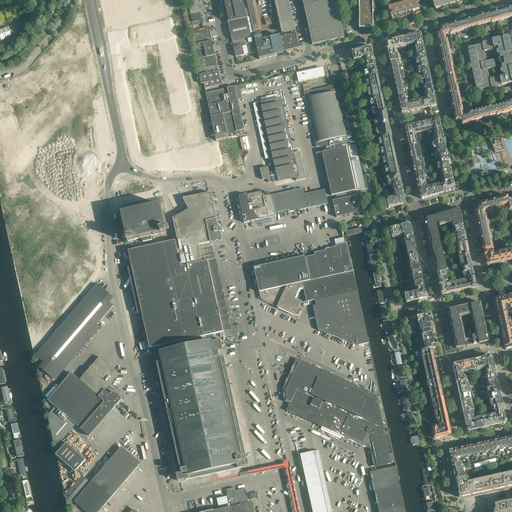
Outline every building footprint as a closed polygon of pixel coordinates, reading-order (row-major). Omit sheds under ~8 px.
[(200,13),(196,0),(187,0),(188,2),(193,26),(199,24),(199,21),(201,21),(201,20),(200,13)] [(205,11),(202,0),(196,0),(200,13),(205,11)] [(246,0),(223,0),(228,22),(247,18),(250,17),(246,0)] [(283,52),(280,37),(279,36),(279,35),(271,37),(270,36),(262,37),(262,36),(261,36),(261,35),(260,35),(259,35),(260,33),(260,32),(260,30),(253,0),(246,0),(254,33),(256,42),(260,60),(275,56),(275,55),(284,53),(283,52)] [(345,38),(336,0),(302,0),(304,5),(306,11),(305,12),(313,45),(345,38)] [(373,9),(372,0),(359,0),(359,9),(373,9)] [(420,14),(419,9),(417,2),(420,1),(419,0),(415,0),(388,8),(392,22),(420,14)] [(463,2),(462,0),(432,0),(435,10),(463,2)] [(511,8),(503,11),(505,19),(511,17),(511,8)] [(373,29),(373,9),(359,9),(359,29),(373,29)] [(505,19),(503,11),(489,14),(491,22),(492,23),(505,19)] [(491,22),(489,14),(475,18),(477,26),(491,22)] [(252,38),(248,22),(247,18),(228,22),(233,42),(252,38)] [(478,27),(477,26),(475,18),(462,22),(464,31),(478,27)] [(299,48),(293,20),(285,22),(282,26),(283,33),(281,33),(280,34),(279,35),(279,36),(280,37),(283,52),(299,48)] [(464,31),(462,22),(448,26),(450,34),(451,34),(464,31)] [(450,34),(448,26),(448,25),(440,27),(441,31),(440,33),(436,34),(438,42),(439,42),(447,40),(446,35),(450,34)] [(0,39),(0,41),(12,37),(8,27),(0,30),(0,39)] [(192,35),(210,31),(209,27),(189,31),(192,45),(194,45),(192,35)] [(212,41),(210,31),(192,35),(194,45),(212,41)] [(411,44),(409,36),(398,39),(400,47),(400,48),(406,47),(406,46),(411,44)] [(511,63),(511,51),(511,48),(509,37),(492,41),(494,48),(498,47),(499,50),(497,50),(496,51),(497,54),(498,55),(500,55),(500,58),(499,58),(501,66),(502,66),(511,63)] [(253,43),(252,38),(233,42),(234,47),(253,43)] [(450,53),(449,46),(447,40),(439,42),(442,55),(450,53)] [(156,41),(117,50),(139,153),(145,157),(199,145),(192,110),(177,114),(176,109),(171,110),(156,41)] [(215,55),(213,46),(212,41),(194,45),(192,45),(196,60),(215,55)] [(394,49),(392,41),(386,43),(388,52),(395,50),(395,49),(394,49)] [(496,68),(494,60),(486,62),(484,54),(485,52),(494,50),(494,48),(492,41),(482,43),(482,45),(468,48),(477,90),(491,87),(491,88),(502,86),(502,85),(500,78),(500,77),(490,79),(489,78),(488,70),(496,68)] [(255,52),(253,43),(234,47),(236,57),(255,53),(255,52)] [(373,55),(372,47),(363,49),(364,53),(365,57),(366,57),(366,56),(373,55)] [(453,66),(452,60),(450,53),(442,55),(445,68),(452,66),(453,66)] [(218,68),(215,55),(196,60),(199,75),(202,74),(201,69),(208,68),(209,70),(218,68)] [(511,82),(511,63),(502,66),(503,69),(501,69),(501,71),(501,73),(502,74),(504,73),(504,77),(500,78),(502,85),(511,82)] [(377,71),(376,69),(375,66),(368,68),(368,71),(364,72),(364,74),(377,71)] [(454,75),(454,74),(452,66),(445,68),(444,68),(445,74),(447,74),(447,77),(448,81),(447,81),(448,87),(449,87),(457,85),(454,75)] [(323,67),(296,73),(298,82),(325,76),(323,67)] [(221,85),(218,68),(209,70),(209,72),(202,74),(199,75),(201,84),(203,83),(205,88),(221,85)] [(339,85),(305,93),(317,147),(322,146),(333,195),(365,188),(356,145),(353,146),(339,85)] [(460,98),(459,91),(457,85),(449,87),(452,100),(460,98)] [(210,114),(232,109),(237,132),(240,131),(241,134),(245,133),(240,111),(238,101),(242,100),(241,92),(236,93),(235,87),(206,93),(210,114)] [(422,101),(421,97),(419,97),(418,94),(417,91),(415,92),(417,98),(417,102),(419,110),(425,109),(423,101),(422,101)] [(437,106),(435,96),(428,97),(428,99),(429,99),(431,107),(437,106)] [(298,176),(293,153),(281,98),(277,99),(277,98),(261,102),(256,103),(268,158),(273,182),(278,181),(295,178),(295,177),(298,176)] [(463,111),(462,105),(460,98),(452,100),(454,113),(462,111),(463,111)] [(510,111),(508,102),(507,102),(508,103),(503,104),(498,106),(495,107),(494,106),(496,115),(497,116),(510,112),(510,111)] [(408,112),(406,104),(407,104),(407,103),(399,104),(402,114),(408,112)] [(496,115),(494,106),(467,114),(468,114),(470,122),(496,115)] [(237,132),(232,109),(210,114),(211,117),(223,114),(227,134),(237,132)] [(470,122),(468,114),(463,116),(462,111),(454,113),(456,121),(459,121),(461,122),(462,125),(470,123),(470,122)] [(230,146),(227,134),(223,114),(211,117),(214,130),(211,131),(211,132),(214,131),(215,136),(222,166),(223,170),(233,167),(235,169),(236,168),(237,167),(234,154),(232,145),(230,146)] [(443,134),(440,119),(434,120),(436,128),(434,128),(435,129),(434,129),(434,130),(435,136),(443,134)] [(412,133),(410,125),(404,126),(408,141),(416,139),(414,134),(413,134),(413,133),(412,133)] [(241,152),(237,132),(227,134),(230,146),(232,145),(234,154),(241,152)] [(222,166),(215,136),(209,138),(216,167),(222,166)] [(504,150),(500,138),(490,140),(495,153),(504,150)] [(396,159),(394,149),(381,152),(382,154),(386,153),(387,158),(383,159),(383,161),(396,159)] [(306,179),(302,159),(300,152),(293,153),(298,176),(295,177),(296,181),(306,179)] [(271,178),(268,167),(266,167),(266,166),(262,167),(262,168),(260,169),(262,180),(271,178)] [(400,178),(399,173),(391,175),(392,177),(387,178),(388,181),(400,178)] [(455,189),(453,180),(445,182),(445,184),(442,185),(444,193),(454,190),(455,189)] [(438,195),(436,186),(427,188),(427,190),(425,191),(427,198),(438,195)] [(294,211),(328,204),(325,190),(304,194),(303,188),(267,196),(240,202),(244,223),(258,220),(276,216),(275,213),(293,209),(293,211),(294,211)] [(427,198),(425,191),(425,189),(419,190),(420,198),(422,199),(427,198)] [(395,207),(393,198),(390,195),(388,196),(387,193),(387,191),(386,190),(385,190),(385,193),(389,208),(389,209),(395,207)] [(240,202),(267,196),(267,193),(263,191),(238,196),(240,202)] [(211,274),(208,261),(206,261),(202,244),(221,240),(219,232),(221,232),(220,228),(218,228),(211,193),(183,199),(189,210),(172,218),(173,220),(178,240),(128,251),(131,265),(128,269),(134,294),(135,297),(138,313),(146,349),(220,333),(221,337),(224,336),(223,332),(224,332),(215,291),(212,277),(213,277),(212,273),(211,274)] [(365,211),(362,194),(333,201),(336,218),(365,211)] [(406,202),(404,195),(398,197),(399,197),(401,205),(405,204),(406,202)] [(511,200),(508,198),(507,196),(500,198),(500,199),(502,206),(507,205),(509,211),(511,210),(511,200)] [(398,197),(393,198),(395,207),(401,205),(399,197),(398,197)] [(502,206),(500,199),(487,203),(489,210),(489,211),(493,210),(494,209),(496,209),(498,208),(499,209),(503,207),(502,206)] [(486,211),(489,210),(487,203),(487,202),(479,204),(480,206),(477,210),(475,211),(477,218),(478,218),(485,217),(484,214),(486,211)] [(165,227),(164,222),(160,203),(118,212),(119,213),(120,220),(122,228),(120,228),(122,235),(126,234),(126,236),(125,236),(123,236),(122,237),(123,238),(124,239),(125,239),(126,238),(127,242),(134,241),(133,241),(142,239),(143,242),(152,240),(152,237),(160,235),(161,235),(167,234),(166,230),(166,229),(167,230),(168,229),(169,228),(169,227),(168,226),(166,226),(166,227),(165,227)] [(462,218),(459,209),(437,216),(438,217),(439,222),(439,224),(452,221),(452,220),(462,218)] [(487,225),(487,223),(486,221),(487,220),(486,216),(485,217),(478,218),(480,232),(489,230),(488,226),(487,225)] [(436,227),(435,223),(436,223),(435,218),(435,217),(426,219),(427,219),(425,219),(426,223),(427,229),(436,227)] [(463,226),(462,218),(452,220),(452,221),(453,228),(455,227),(463,226)] [(413,236),(411,225),(411,224),(410,224),(410,225),(409,224),(409,223),(408,224),(401,226),(403,234),(405,234),(406,237),(413,236)] [(439,238),(436,227),(427,229),(429,238),(434,237),(434,239),(439,238)] [(347,238),(363,234),(362,229),(346,233),(347,238)] [(490,239),(490,236),(489,234),(490,234),(489,230),(480,232),(483,245),(492,243),(491,239),(490,239)] [(441,249),(439,238),(434,239),(435,240),(430,241),(432,251),(441,249)] [(353,271),(347,243),(341,245),(342,247),(337,249),(336,247),(331,248),(331,251),(326,252),(326,251),(320,252),(321,255),(315,256),(315,254),(320,279),(353,271)] [(493,248),(492,243),(483,245),(484,252),(493,250),(492,248),(493,248)] [(443,260),(441,249),(432,251),(434,261),(439,259),(439,261),(443,260)] [(403,261),(402,256),(401,250),(395,251),(398,266),(404,265),(403,261)] [(495,264),(493,256),(492,250),(493,250),(484,252),(487,264),(487,265),(488,266),(488,265),(489,265),(495,264)] [(507,260),(505,251),(499,252),(500,253),(502,262),(504,262),(505,261),(507,260)] [(379,269),(375,253),(370,254),(374,270),(379,269)] [(502,262),(500,253),(497,254),(497,255),(496,255),(495,256),(493,256),(495,264),(502,262)] [(266,265),(299,258),(293,254),(291,257),(288,256),(286,258),(284,257),(282,260),(280,260),(277,258),(275,261),(272,259),(270,262),(267,260),(265,263),(266,265)] [(299,258),(266,265),(265,265),(253,267),(257,286),(258,286),(259,292),(287,286),(302,283),(304,289),(299,290),(295,299),(302,302),(301,303),(315,300),(310,281),(305,257),(299,258)] [(446,271),(443,260),(439,261),(440,262),(435,263),(437,273),(446,271)] [(404,267),(404,265),(398,266),(401,280),(406,279),(407,278),(405,272),(404,267)] [(353,271),(320,279),(310,281),(315,300),(357,290),(353,271)] [(382,287),(379,272),(374,273),(377,288),(382,287)] [(477,288),(474,275),(468,277),(469,280),(469,279),(472,289),(477,288)] [(447,294),(445,285),(446,285),(445,282),(439,283),(442,296),(447,294)] [(302,302),(295,299),(299,290),(304,289),(302,283),(287,286),(277,306),(277,308),(279,309),(279,308),(289,312),(288,313),(295,316),(295,315),(296,316),(301,303),(302,302)] [(97,323),(113,305),(109,302),(113,298),(97,284),(36,355),(44,362),(40,367),(52,377),(55,380),(101,326),(98,324),(97,323)] [(277,306),(287,286),(259,292),(261,298),(263,299),(263,298),(265,299),(264,300),(277,306)] [(426,293),(424,286),(417,287),(417,292),(416,292),(417,295),(426,293)] [(369,343),(357,290),(315,300),(316,305),(321,328),(359,345),(369,343)] [(383,290),(377,291),(379,304),(385,303),(383,290)] [(505,308),(504,305),(503,297),(496,299),(495,299),(495,300),(495,301),(499,321),(508,319),(507,316),(508,315),(507,311),(506,311),(505,308)] [(482,312),(482,307),(480,302),(470,304),(473,314),(482,312)] [(473,314),(470,304),(457,307),(459,317),(473,314)] [(459,317),(457,307),(448,309),(448,314),(450,319),(459,317)] [(484,322),(484,316),(482,312),(473,314),(475,324),(484,322)] [(434,333),(433,329),(432,328),(428,314),(410,318),(411,326),(420,324),(425,350),(432,348),(432,349),(436,348),(433,333),(434,333)] [(461,327),(459,317),(450,319),(450,324),(452,329),(461,327)] [(383,320),(386,334),(392,333),(389,319),(383,320)] [(511,334),(511,333),(511,327),(509,319),(508,319),(499,321),(503,336),(511,334)] [(486,331),(486,326),(484,322),(475,324),(477,334),(486,331)] [(464,336),(461,327),(452,329),(452,333),(454,339),(464,336)] [(488,341),(488,335),(486,331),(477,334),(479,343),(488,341)] [(394,334),(388,337),(394,353),(400,351),(394,334)] [(511,334),(503,336),(506,350),(511,348),(511,334)] [(466,346),(464,336),(454,339),(454,343),(456,348),(466,346)] [(246,459),(224,356),(223,356),(221,357),(220,357),(218,351),(222,350),(220,339),(211,341),(160,352),(151,354),(154,365),(157,364),(158,371),(155,371),(178,474),(177,474),(178,481),(186,479),(186,480),(189,479),(238,469),(241,468),(241,467),(249,466),(247,459),(246,459)] [(433,354),(432,349),(432,348),(425,350),(422,350),(423,357),(433,354)] [(435,361),(433,354),(423,357),(425,363),(435,361)] [(122,399),(113,392),(111,395),(105,390),(109,385),(119,374),(99,357),(90,368),(89,368),(79,380),(71,373),(48,400),(59,410),(56,414),(64,421),(68,418),(90,436),(115,407),(122,399)] [(484,369),(482,358),(475,360),(478,371),(481,370),(480,369),(484,369)] [(478,371),(475,360),(469,361),(471,371),(475,371),(478,371)] [(436,367),(435,361),(425,363),(426,369),(436,367)] [(471,371),(469,361),(463,362),(465,373),(469,372),(469,373),(471,372),(471,371)] [(291,403),(297,388),(302,377),(303,375),(307,367),(298,363),(285,391),(286,400),(291,403)] [(397,367),(400,379),(405,377),(403,366),(397,367)] [(382,421),(377,396),(378,394),(374,392),(373,394),(343,381),(344,380),(322,370),(321,373),(307,367),(303,375),(302,377),(297,388),(380,426),(382,421)] [(437,373),(436,367),(426,369),(427,375),(437,373)] [(496,375),(494,367),(489,368),(489,370),(486,370),(485,372),(486,377),(496,375)] [(439,379),(437,373),(427,375),(429,381),(439,379)] [(466,381),(465,377),(465,376),(463,375),(461,376),(460,374),(455,375),(457,383),(466,381)] [(497,380),(496,375),(486,377),(487,383),(497,380)] [(440,385),(439,379),(429,381),(430,387),(440,385)] [(498,386),(497,380),(487,383),(488,389),(498,386)] [(468,387),(467,381),(466,381),(457,383),(458,389),(468,387)] [(441,391),(440,385),(430,387),(431,394),(441,391)] [(11,405),(7,386),(1,388),(5,406),(11,405)] [(500,392),(498,386),(488,389),(490,395),(500,392)] [(469,393),(468,387),(458,389),(459,395),(469,393)] [(341,432),(349,414),(384,430),(382,421),(380,426),(297,388),(291,403),(288,408),(297,412),(305,394),(314,398),(323,402),(331,406),(340,410),(332,428),(341,432)] [(443,398),(441,391),(431,394),(433,400),(443,398)] [(501,398),(500,392),(490,395),(491,401),(501,398)] [(471,399),(469,393),(459,395),(461,401),(471,399)] [(306,416),(314,398),(305,394),(297,412),(306,416)] [(405,411),(411,410),(408,396),(402,397),(405,411)] [(315,420),(323,402),(314,398),(306,416),(315,420)] [(444,404),(443,398),(433,400),(434,406),(444,404)] [(502,404),(501,398),(491,401),(492,407),(493,406),(502,404)] [(472,405),(471,399),(461,401),(462,407),(472,405)] [(115,408),(120,412),(126,405),(121,401),(115,408)] [(323,424),(331,406),(323,402),(315,420),(323,424)] [(445,410),(445,407),(444,404),(434,406),(435,412),(445,410)] [(504,412),(502,404),(493,406),(494,411),(496,412),(498,412),(498,413),(504,412)] [(473,411),(472,405),(462,407),(463,413),(473,411)] [(16,421),(13,406),(5,408),(8,423),(16,421)] [(332,428),(340,410),(331,406),(323,424),(332,428)] [(447,416),(445,410),(435,412),(437,418),(447,416)] [(473,417),(474,416),(473,411),(463,413),(465,420),(470,419),(470,418),(473,417)] [(409,424),(414,422),(412,412),(406,413),(409,424)] [(395,463),(389,432),(384,430),(349,414),(341,432),(367,444),(372,443),(377,467),(388,464),(395,463)] [(496,425),(494,415),(490,416),(490,415),(488,415),(488,416),(490,426),(496,425)] [(448,423),(447,416),(437,418),(438,422),(439,422),(439,423),(441,425),(448,423)] [(490,426),(488,416),(484,417),(484,416),(481,417),(484,428),(490,426)] [(484,428),(481,417),(479,417),(479,418),(475,419),(477,429),(484,428)] [(16,423),(8,425),(12,439),(19,438),(16,423)] [(451,434),(448,423),(441,425),(438,429),(440,437),(450,435),(451,434)] [(440,437),(438,429),(437,428),(432,429),(434,439),(440,437)] [(413,446),(420,444),(418,436),(411,437),(413,446)] [(12,442),(16,457),(21,456),(17,441),(12,442)] [(86,460),(67,443),(56,455),(75,472),(86,460)] [(86,511),(98,511),(125,481),(139,465),(120,448),(90,483),(74,501),(86,511)] [(462,457),(460,448),(454,450),(456,458),(457,459),(459,458),(462,457)] [(305,476),(323,472),(319,451),(300,455),(305,476)] [(485,468),(498,463),(497,456),(473,461),(475,468),(475,470),(485,468)] [(16,460),(20,477),(27,476),(23,458),(16,460)] [(405,511),(399,481),(396,467),(373,472),(381,511),(405,511)] [(305,476),(309,497),(328,493),(323,472),(305,476)] [(484,511),(493,510),(496,511),(511,511),(511,472),(462,483),(468,511),(484,511)] [(68,508),(74,501),(90,483),(82,476),(65,495),(68,508)] [(21,482),(26,503),(32,501),(27,480),(21,482)] [(422,485),(425,500),(432,499),(429,484),(422,485)] [(248,502),(245,488),(227,492),(229,503),(231,502),(232,505),(248,502)] [(309,497),(312,511),(332,511),(328,493),(309,497)] [(428,511),(435,511),(433,501),(426,503),(428,511)] [(250,511),(248,503),(233,506),(234,511),(250,511)]
